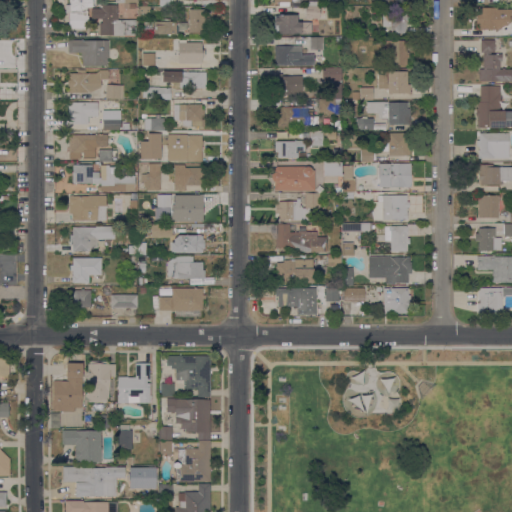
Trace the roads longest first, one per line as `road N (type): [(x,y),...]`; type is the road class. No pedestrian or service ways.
road 1 (residential): [(33,511),(35,0)]
road 2 (residential): [(511,334),(0,335)]
road 3 (residential): [(238,511),(237,0)]
road 4 (residential): [(441,334),(441,0)]
